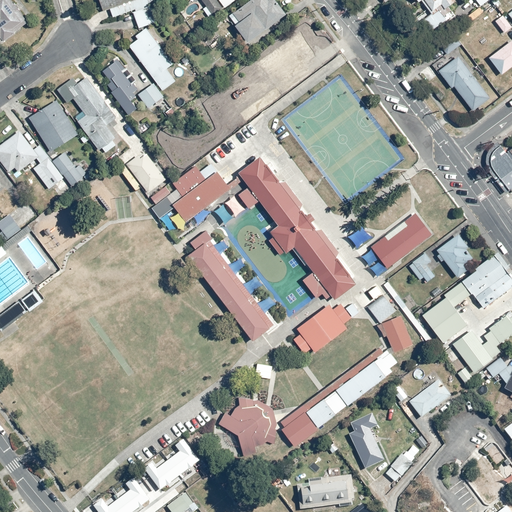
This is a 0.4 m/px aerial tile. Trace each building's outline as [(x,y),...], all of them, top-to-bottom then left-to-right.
[(0,0),(0,38),(1,37),(4,41),(29,21),(11,0),(0,0)] [(149,0),(100,0),(104,10),(110,8),(113,16),(133,10),(139,28),(157,22),(149,0)] [(225,6),(225,7),(234,0),(202,0),(207,7),(203,9),(210,18),(225,6)] [(270,0),(269,1),(268,0),(250,0),(229,16),(249,42),(285,14),(274,0),(270,0)] [(424,20),(431,30),(451,16),(448,12),(446,9),(457,0),(417,0),(420,3),(423,1),(432,14),(424,20)] [(498,1),(497,0),(476,0),(478,1),(464,11),(471,21),(498,1)] [(511,26),(511,25),(503,14),(495,20),(505,32),(511,26)] [(174,63),(147,27),(137,35),(139,37),(129,44),(164,90),(176,81),(167,68),(174,63)] [(306,54),(293,36),(260,61),(265,68),(268,65),(280,83),(308,63),(303,56),(306,54)] [(511,66),(511,39),(489,57),(502,74),(511,66)] [(491,97),(458,55),(439,70),(452,87),(472,112),(491,97)] [(139,95),(140,94),(139,93),(123,70),(127,68),(119,58),(103,69),(111,81),(107,83),(128,114),(138,108),(132,100),(139,95)] [(78,120),(100,149),(102,148),(106,153),(113,147),(120,142),(112,132),(107,125),(118,117),(86,75),(77,83),(74,78),(58,90),(68,102),(74,98),(86,114),(78,120)] [(164,94),(154,83),(140,95),(151,107),(164,94)] [(267,94),(260,86),(231,108),(238,117),(267,94)] [(79,133),(56,100),(30,118),(52,151),(79,133)] [(70,185),(48,157),(39,145),(38,146),(35,142),(31,145),(18,128),(0,140),(0,158),(10,171),(15,166),(19,171),(30,163),(34,168),(49,188),(55,184),(61,191),(70,185)] [(268,141),(241,159),(330,289),(357,271),(268,141)] [(507,192),(510,190),(511,188),(511,149),(507,153),(501,145),(500,146),(499,147),(498,148),(497,149),(496,151),(495,152),(494,153),(493,155),(493,156),(493,158),(492,160),(492,161),(492,163),(492,164),(493,166),(493,167),(494,168),(494,169),(499,174),(494,178),(498,182),(498,181),(507,192)] [(118,165),(121,170),(138,191),(143,187),(147,193),(166,179),(145,152),(143,153),(140,149),(118,165)] [(75,167),(64,152),(52,161),(70,185),(86,172),(80,163),(75,167)] [(233,175),(217,152),(169,184),(185,208),(233,175)] [(0,234),(6,242),(3,244),(10,252),(15,248),(12,244),(32,228),(29,224),(38,217),(26,201),(0,221),(0,234)] [(417,201),(372,232),(386,253),(431,222),(417,201)] [(207,217),(184,233),(251,332),(275,315),(207,217)] [(469,247),(457,233),(437,250),(459,277),(469,268),(465,263),(471,259),(465,250),(469,247)] [(0,259),(10,252),(2,243),(0,244),(0,259)] [(474,295),(484,307),(511,286),(511,266),(500,250),(476,267),(477,269),(463,279),(444,294),(453,307),(473,293),(474,295)] [(435,276),(432,271),(426,264),(431,260),(425,252),(409,264),(420,279),(423,278),(426,283),(435,276)] [(378,272),(360,285),(379,313),(397,301),(378,272)] [(0,328),(2,327),(4,330),(30,310),(32,313),(46,302),(35,288),(0,315),(0,328)] [(336,292),(295,320),(311,344),(332,330),(352,315),(336,292)] [(511,334),(511,312),(478,337),(472,329),(453,343),(474,372),(502,353),(497,346),(511,334)] [(399,357),(385,337),(300,395),(314,414),(399,357)] [(511,390),(511,392),(510,397),(511,398),(511,371),(510,369),(502,357),(486,368),(488,371),(484,373),(489,380),(494,376),(495,377),(500,374),(508,385),(506,388),(511,390)] [(473,378),(465,366),(456,372),(463,384),(473,378)] [(451,396),(439,379),(410,401),(422,418),(451,396)] [(408,397),(398,381),(391,386),(401,401),(408,397)] [(234,398),(221,409),(236,421),(246,442),(272,430),(276,418),(277,402),(269,393),(261,390),(247,385),(240,387),(234,398)] [(350,434),(366,469),(374,465),(377,470),(387,465),(370,429),(378,425),(372,413),(351,423),(355,431),(350,434)] [(421,435),(415,440),(423,449),(429,444),(421,435)] [(391,466),(385,473),(396,482),(402,475),(402,476),(414,463),(413,462),(422,452),(413,444),(404,454),(403,453),(391,466)] [(511,483),(511,468),(510,465),(500,472),(509,485),(511,483)] [(185,488),(175,474),(159,486),(169,500),(185,488)] [(356,500),(352,474),(297,483),(302,509),(356,500)] [(140,496),(128,481),(104,499),(113,511),(141,511),(133,502),(140,496)] [(193,511),(197,509),(185,493),(168,506),(172,511),(193,511)] [(511,511),(511,509),(507,504),(505,505),(501,500),(488,510),(489,511),(511,511)]
